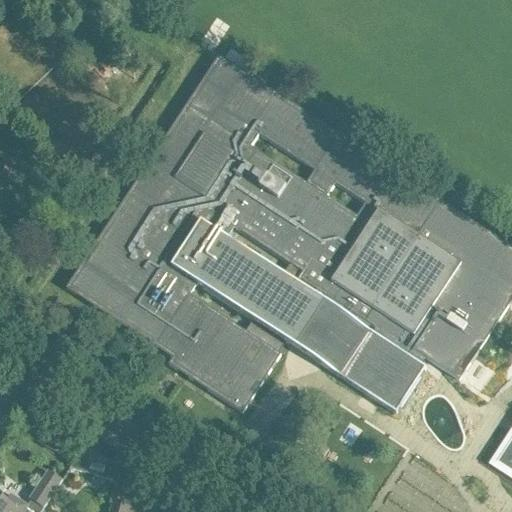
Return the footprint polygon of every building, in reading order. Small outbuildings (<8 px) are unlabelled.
[(511,302),(511,250),(219,57),(187,107),(78,273),(67,290),(173,360),(169,366),(242,414),(280,356),(278,355),(285,344),(288,345),(325,370),(396,417),(397,414),(396,414),(423,372),(424,373),(426,371),(422,368),(426,361),(459,383),(511,302)] [(511,437),(500,455),(499,454),(492,465),(511,478),(511,437)] [(320,445),(314,453),(323,459),(328,450),(320,445)] [(120,472),(111,465),(84,447),(69,470),(117,483),(120,472)] [(29,499),(31,501),(44,509),(62,482),(47,473),(29,499)] [(23,511),(27,507),(11,497),(6,504),(0,500),(0,511),(23,511)]
